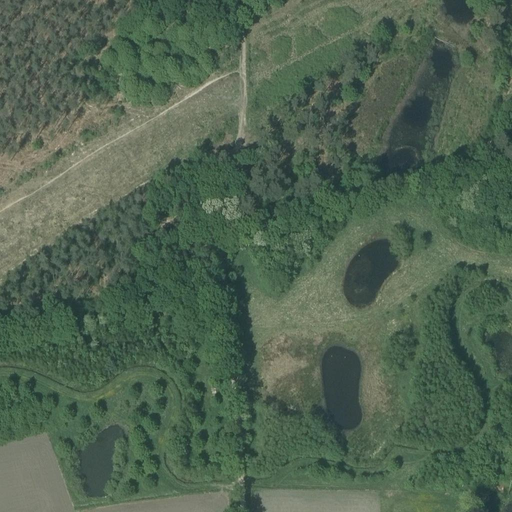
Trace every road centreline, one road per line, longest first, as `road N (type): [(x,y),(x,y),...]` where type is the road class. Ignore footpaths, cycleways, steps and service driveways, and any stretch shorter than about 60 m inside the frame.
road 1 (track): [(511,177),(410,182),(221,236),(240,511)]
road 2 (track): [(228,318),(65,316),(0,333)]
